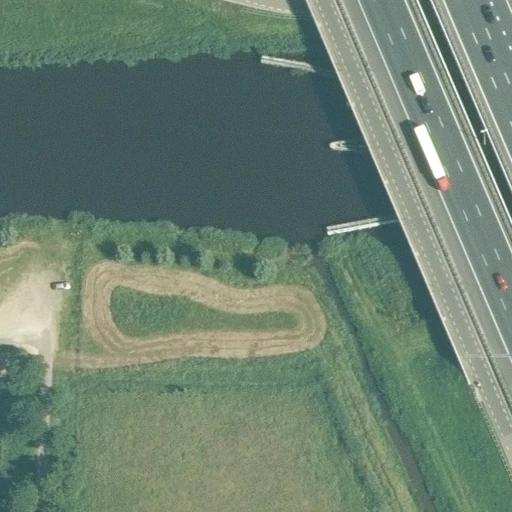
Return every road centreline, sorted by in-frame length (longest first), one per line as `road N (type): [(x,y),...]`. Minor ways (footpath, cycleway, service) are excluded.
road 1 (unclassified): [(511,441),(323,0)]
road 2 (motorway): [(382,0),(511,305)]
road 3 (unclassified): [(31,511),(46,258)]
road 4 (unclassified): [(265,0),(311,8),(511,6)]
